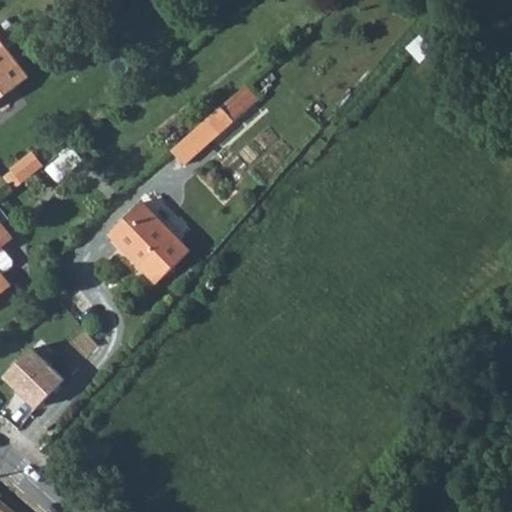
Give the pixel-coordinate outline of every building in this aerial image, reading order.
[(0,34),(0,97),(31,74),(0,34)] [(259,101),(243,86),(218,108),(233,125),(259,101)] [(233,125),(218,108),(167,154),(183,170),(233,125)] [(34,151),(14,167),(24,180),(44,164),(34,151)] [(63,156),(49,168),(57,178),(72,167),(63,156)] [(4,175),(14,188),(24,180),(14,167),(4,175)] [(189,253),(140,208),(110,239),(160,284),(189,253)] [(0,248),(11,239),(0,226),(0,292),(12,282),(0,267),(0,248)] [(33,348),(1,380),(33,415),(65,380),(33,348)]
